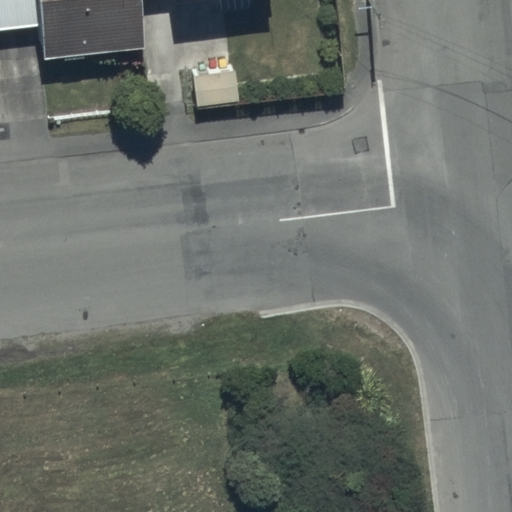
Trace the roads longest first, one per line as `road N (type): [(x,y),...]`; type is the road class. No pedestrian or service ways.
road 1 (residential): [(481,200),(0,253)]
road 2 (residential): [(481,200),(511,453)]
road 3 (residential): [(460,0),(481,200)]
